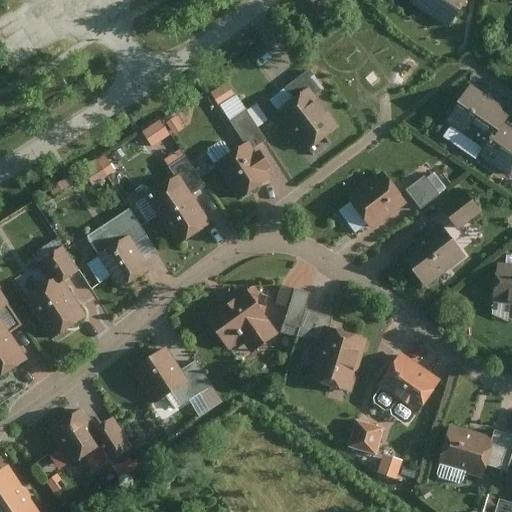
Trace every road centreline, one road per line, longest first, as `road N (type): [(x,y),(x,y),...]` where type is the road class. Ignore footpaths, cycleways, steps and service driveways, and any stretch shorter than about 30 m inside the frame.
road 1 (residential): [(0,428),(229,260),(273,246),(317,255),(482,377),(511,390)]
road 2 (residential): [(274,0),(0,168)]
